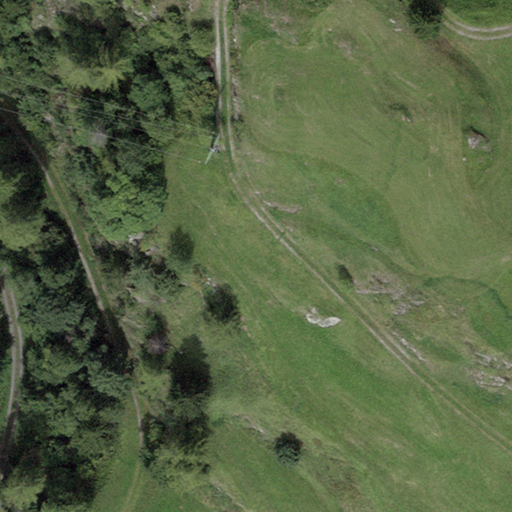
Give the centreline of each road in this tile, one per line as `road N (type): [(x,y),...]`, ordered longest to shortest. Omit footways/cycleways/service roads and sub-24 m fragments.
road 1 (track): [(223,0),(230,151),(261,215),(408,363),(511,450)]
road 2 (track): [(125,511),(143,458),(131,360),(36,149),(0,104)]
road 3 (track): [(0,463),(17,388),(14,306),(0,260)]
